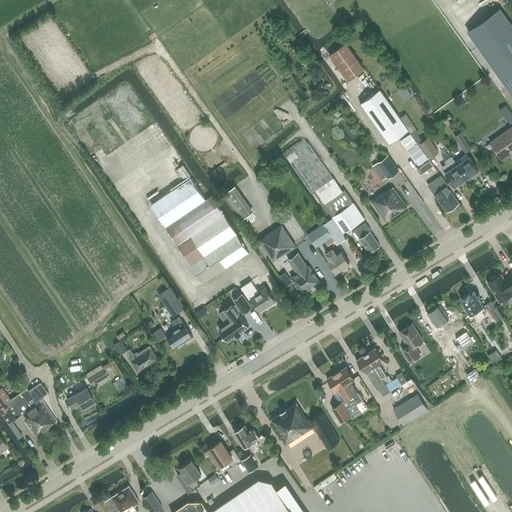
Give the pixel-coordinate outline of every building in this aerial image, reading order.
[(511,25),(480,48),(511,93),(511,25)] [(348,80),(364,69),(346,43),(329,54),(348,80)] [(380,89),(360,103),(389,144),(397,138),(409,130),(400,118),(380,89)] [(406,114),(400,118),(409,130),(410,131),(410,133),(416,128),(406,114)] [(511,127),(511,128),(511,127),(490,142),(502,159),(509,153),(508,151),(511,148),(511,127)] [(455,137),(465,152),(471,148),(461,133),(455,137)] [(423,178),(436,169),(411,134),(398,143),(423,178)] [(439,152),(428,138),(419,144),(430,159),(439,152)] [(311,192),(315,189),(332,178),(309,142),(300,141),(284,152),(311,192)] [(101,147),(91,154),(94,159),(105,152),(101,147)] [(455,160),(449,152),(443,156),(443,158),(446,164),(442,167),(454,186),(466,178),(455,160)] [(388,155),(378,162),(389,177),(399,170),(388,155)] [(460,157),(455,160),(466,178),(478,170),(469,156),(462,161),(460,157)] [(447,211),(459,203),(447,186),(448,185),(442,175),(428,185),(447,211)] [(324,204),(333,217),(344,233),(365,219),(345,190),(343,191),(334,177),(332,178),(315,189),(325,204),(324,204)] [(166,226),(206,199),(191,178),(152,204),(166,226)] [(242,220),(252,213),(233,187),(223,194),(242,220)] [(386,221),(407,207),(393,187),(386,192),(385,190),(371,200),(386,221)] [(212,196),(206,199),(166,226),(203,282),(227,266),(249,251),(212,196)] [(420,231),(442,231),(442,217),(437,217),(437,209),(421,209),(421,200),(414,201),(414,204),(410,204),(411,212),(420,212),(420,231)] [(333,217),(308,234),(316,247),(332,236),(337,244),(347,238),(344,233),(333,217)] [(360,237),(359,238),(369,252),(380,245),(370,231),(371,230),(366,222),(354,229),(360,237)] [(265,235),(266,236),(259,240),(273,261),(296,246),(282,224),(265,235)] [(336,272),(349,263),(341,251),(337,255),(332,249),(326,253),(330,259),(328,260),(336,272)] [(302,293),(319,281),(309,266),(308,267),(298,252),(288,259),(297,273),(291,277),(302,293)] [(511,294),(511,292),(511,291),(511,290),(511,274),(504,280),(501,275),(498,277),(495,277),(492,279),(491,281),(488,283),(500,302),(511,294)] [(266,288),(251,298),(260,312),(275,301),(270,294),(271,293),(270,292),(269,292),(266,288)] [(481,317),(487,313),(483,307),(484,306),(475,292),(462,301),(470,315),(477,311),(481,317)] [(232,303),(224,309),(231,320),(219,328),(227,341),(235,335),(236,337),(242,333),(240,331),(248,326),(240,314),(243,312),(243,313),(244,313),(252,307),(242,293),(233,298),(237,304),(234,306),(232,303)] [(172,316),(182,309),(176,299),(165,306),(172,316)] [(492,301),(486,305),(497,322),(503,318),(492,301)] [(455,355),(471,345),(452,317),(449,319),(440,306),(428,314),(437,327),(440,325),(450,339),(446,342),(455,355)] [(188,341),(193,337),(179,316),(171,322),(176,329),(167,335),(175,347),(187,340),(188,341)] [(402,350),(410,362),(421,355),(415,347),(424,341),(413,324),(399,332),(408,346),(402,350)] [(128,350),(121,339),(114,344),(120,354),(123,353),(127,360),(130,359),(131,360),(130,360),(138,372),(158,359),(150,345),(138,353),(137,352),(133,354),(130,349),(128,350)] [(367,354),(382,378),(387,375),(381,365),(379,367),(378,364),(384,360),(377,348),(367,354)] [(391,391),(383,379),(382,378),(367,354),(357,360),(365,372),(366,372),(375,387),(377,386),(383,396),(385,395),(391,391)] [(347,366),(337,372),(352,396),(357,404),(363,400),(351,381),(355,379),(347,366)] [(92,385),(107,376),(103,369),(87,378),(92,385)] [(352,396),(337,372),(327,379),(335,391),(339,389),(346,399),(342,402),(351,416),(352,418),(362,412),(357,404),(352,396)] [(383,379),(391,391),(407,381),(402,372),(396,375),(397,377),(392,381),(389,376),(383,379)] [(26,388),(20,392),(21,393),(32,408),(46,429),(57,421),(42,399),(44,398),(43,396),(47,393),(39,383),(28,391),(26,388)] [(82,408),(94,401),(86,387),(74,394),(74,395),(67,399),(72,408),(79,404),(82,408)] [(1,388),(0,388),(0,412),(8,423),(22,413),(27,419),(24,420),(32,431),(35,436),(46,429),(32,408),(21,393),(10,400),(2,389),(1,388)] [(417,394),(394,409),(404,425),(428,410),(417,394)] [(342,402),(332,408),(341,422),(351,416),(342,402)] [(309,422),(296,403),(286,409),(281,412),(281,413),(271,419),(286,443),(311,427),(311,426),(313,425),(327,448),(340,439),(323,412),(310,421),(309,422)] [(244,448),(260,438),(254,427),(248,431),(245,426),(234,432),(244,448)] [(233,466),(242,460),(234,448),(230,451),(222,439),(208,449),(220,467),(229,461),(233,466)] [(297,466),(308,460),(298,444),(287,450),(297,466)] [(250,471),(259,465),(251,454),(243,459),(250,471)] [(192,459),(190,461),(189,460),(185,462),(186,464),(181,467),(183,471),(177,475),(188,492),(200,485),(196,478),(202,474),(192,459)] [(219,479),(217,477),(215,474),(209,479),(212,484),(218,479),(219,479)] [(189,501),(173,511),(172,511),(293,511),(273,481),(259,478),(210,511),(209,511),(202,501),(189,501)] [(133,505),(139,500),(129,485),(106,500),(113,511),(116,511),(120,509),(122,511),(129,507),(129,508),(134,506),(133,505)] [(502,489),(496,492),(502,502),(508,499),(502,489)] [(152,491),(142,497),(151,511),(154,511),(162,507),(152,491)]
